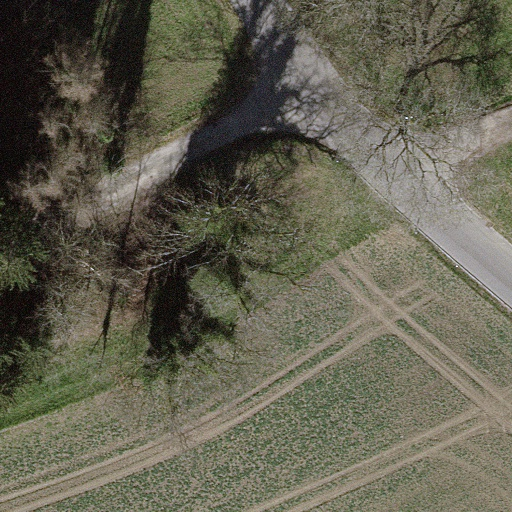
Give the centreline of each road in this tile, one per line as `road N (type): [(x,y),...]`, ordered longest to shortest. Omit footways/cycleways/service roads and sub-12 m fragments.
road 1 (motorway): [(477,0),(164,511)]
road 2 (track): [(337,95),(0,253)]
road 3 (tertiary): [(511,268),(337,95),(265,0)]
